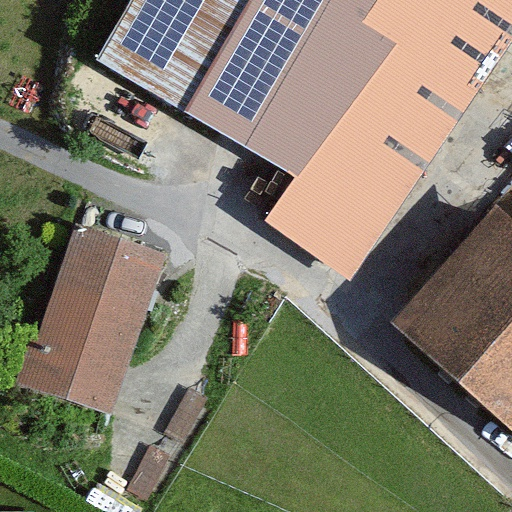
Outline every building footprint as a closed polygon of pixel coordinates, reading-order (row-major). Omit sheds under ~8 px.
[(367,0),(155,0),(119,59),(296,169),(260,226),(362,290),(456,139),(385,95),(412,52),(356,18),(367,0)] [(511,11),(511,0),(367,0),(356,18),(412,52),(468,86),(511,11)] [(511,198),(502,210),(511,218),(511,198)] [(511,218),(502,210),(420,314),(511,395),(511,218)] [(172,249),(84,220),(33,375),(122,404),(172,249)]
